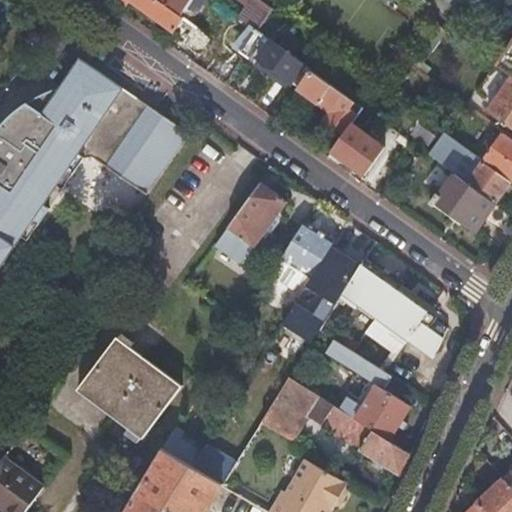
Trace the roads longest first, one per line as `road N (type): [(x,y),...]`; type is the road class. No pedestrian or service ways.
road 1 (residential): [(75,0),(505,311)]
road 2 (residential): [(505,311),(414,511)]
